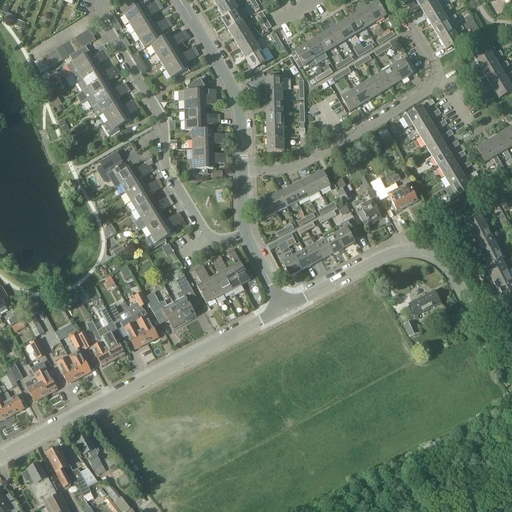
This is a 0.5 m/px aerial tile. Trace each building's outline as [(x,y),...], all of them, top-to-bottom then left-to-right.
[(238,9),(232,0),(229,0),(217,8),(223,18),(223,19),(238,9)] [(259,6),(255,0),(253,0),(250,2),(255,9),(259,6)] [(275,1),(273,0),(268,0),(261,4),(265,10),(265,11),(276,4),(276,3),(275,2),(275,1)] [(415,0),(421,9),(435,0),(415,0)] [(435,0),(421,9),(427,19),(442,10),(441,10),(441,9),(437,3),(442,0),(435,0)] [(124,16),(129,25),(161,6),(160,5),(161,5),(159,1),(144,10),(141,5),(136,8),(133,4),(122,11),(124,15),(124,16)] [(386,16),(377,1),(367,8),(376,23),(376,22),(386,16)] [(163,9),(161,6),(129,25),(134,33),(152,23),(149,18),(158,12),(163,9)] [(441,10),(442,10),(427,19),(433,30),(448,21),(448,20),(444,14),(451,9),(449,6),(441,10)] [(376,23),(367,8),(357,14),(366,29),(376,23)] [(223,19),(223,18),(221,20),(227,30),(242,21),(236,11),(238,10),(238,9),(223,19)] [(266,20),(264,16),(262,13),(258,15),(262,22),(266,20)] [(13,23),(16,18),(9,14),(7,19),(13,23)] [(357,14),(346,20),(355,35),(366,29),(357,14)] [(473,19),(471,15),(464,19),(467,23),(473,19)] [(455,16),(448,20),(448,21),(433,30),(439,40),(454,31),(454,30),(450,24),(457,19),(455,16)] [(154,26),(152,23),(134,33),(140,41),(171,22),(168,18),(163,20),(154,26)] [(22,29),(24,23),(18,20),(15,27),(22,29)] [(267,30),(271,28),(266,20),(262,22),(267,30)] [(355,35),(346,20),(336,26),(345,41),(355,35)] [(112,25),(114,28),(116,32),(121,28),(117,21),(112,25)] [(248,31),(242,21),(227,30),(233,41),(248,31)] [(171,22),(140,41),(145,50),(150,46),(162,40),(162,39),(159,35),(169,29),(173,27),(171,22)] [(336,26),(326,33),(335,48),(345,41),(336,26)] [(454,31),(439,40),(446,51),(461,42),(456,34),(463,30),(461,26),(454,30),(454,31)] [(89,29),(82,33),(89,44),(96,40),(89,29)] [(248,31),(233,41),(240,51),(254,42),(248,31)] [(394,36),(392,32),(391,33),(385,36),(384,37),(387,41),(394,36)] [(82,33),(76,37),(83,48),(89,44),(82,33)] [(271,36),(275,43),(279,40),(275,33),(271,36)] [(326,33),(315,39),(316,39),(325,54),(335,48),(326,33)] [(162,40),(150,46),(155,55),(182,38),(180,34),(169,40),(167,36),(162,39),(162,40)] [(161,63),(178,53),(175,48),(185,42),(188,40),(186,36),(182,38),(155,55),(161,63)] [(76,37),(69,41),(76,52),(83,48),(76,37)] [(379,45),(381,44),(387,41),(384,37),(377,42),(379,45)] [(315,60),(325,54),(316,39),(315,39),(305,45),(315,60)] [(279,51),(280,51),(284,48),(281,44),(279,40),(275,43),(279,51)] [(69,41),(63,45),(69,56),(76,52),(69,41)] [(254,42),(240,51),(246,61),(261,52),(254,42)] [(385,52),(393,48),(390,44),(383,49),(385,52)] [(69,56),(63,45),(56,49),(63,60),(69,56)] [(299,69),(303,67),(303,66),(304,67),(315,60),(305,45),(294,52),(295,53),(291,55),(292,56),(295,62),(299,69)] [(371,45),(364,49),(366,53),(374,48),(371,45)] [(103,46),(98,49),(100,53),(102,52),(104,56),(108,53),(103,46)] [(178,53),(161,63),(166,72),(197,52),(194,48),(190,51),(180,57),(178,53)] [(377,57),(385,52),(383,49),(382,48),(374,53),(377,57)] [(495,59),(495,60),(502,55),(500,51),(493,56),(488,48),(473,58),(480,68),(495,59)] [(63,60),(56,49),(50,53),(56,64),(63,60)] [(366,53),(364,49),(356,54),(359,58),(366,53)] [(73,63),(66,67),(72,76),(104,56),(102,52),(100,53),(92,58),(89,53),(73,63)] [(197,52),(166,72),(170,80),(187,69),(185,65),(195,59),(200,56),(197,52)] [(255,75),(266,68),(264,65),(267,63),(261,52),(246,61),(252,72),(253,71),(255,75)] [(56,64),(50,53),(43,57),(50,68),(56,64)] [(104,56),(72,76),(77,84),(100,71),(97,66),(107,60),(110,58),(108,53),(104,56)] [(361,61),(364,65),(371,60),(369,56),(361,61)] [(50,68),(43,57),(34,62),(41,73),(50,68)] [(343,62),(346,66),(353,61),(351,57),(343,62)] [(393,66),(402,81),(413,75),(404,61),(403,59),(393,66)] [(408,59),(404,61),(413,75),(416,72),(414,69),(413,67),(408,59)] [(495,59),(480,68),(486,78),(501,69),(502,70),(509,66),(506,61),(499,66),(495,60),(495,59)] [(364,65),(361,61),(354,65),(356,69),(364,65)] [(346,66),(343,62),(336,66),(338,70),(346,66)] [(100,71),(77,84),(82,93),(118,71),(115,66),(112,68),(102,74),(100,71)] [(393,66),(383,72),(392,87),(402,81),(393,66)] [(341,73),(343,77),(351,72),(348,68),(341,73)] [(501,69),(486,78),(492,89),(507,79),(508,81),(511,78),(511,72),(505,76),(502,70),(501,69)] [(323,74),(325,78),(328,77),(333,74),(330,70),(323,74)] [(118,71),(82,93),(88,101),(110,88),(107,83),(117,77),(120,75),(118,71)] [(383,72),(372,78),(382,93),(392,87),(383,72)] [(343,77),(341,73),(333,78),(336,82),(343,77)] [(323,74),(315,79),(318,82),(318,83),(325,78),(323,74)] [(372,78),(362,85),(371,100),(382,93),(372,78)] [(265,91),(282,90),(282,79),(264,79),(265,91)] [(511,91),(511,86),(511,87),(508,81),(507,80),(492,89),(499,100),(511,91)] [(185,102),(216,101),(216,91),(208,91),(209,95),(204,95),(204,91),(203,91),(202,90),(205,88),(200,81),(187,89),(189,92),(179,92),(180,102),(185,102)] [(110,88),(88,101),(93,110),(125,90),(128,88),(126,83),(122,85),(112,91),(110,88)] [(362,85),(352,91),(361,106),(371,100),(362,85)] [(47,91),(51,97),(58,93),(54,87),(47,91)] [(125,90),(93,110),(98,118),(103,115),(120,104),(117,100),(127,94),(131,92),(131,91),(128,88),(125,90)] [(282,90),(265,91),(265,103),(282,103),(282,90)] [(361,106),(352,91),(341,98),(350,113),(361,106)] [(120,104),(103,115),(108,123),(108,124),(135,107),(139,105),(136,100),(132,102),(122,108),(120,104)] [(435,104),(433,100),(425,105),(428,109),(435,104)] [(220,106),(220,101),(216,101),(185,102),(185,112),(205,112),(205,106),(220,106)] [(283,115),(282,103),(265,103),(265,115),(283,115)] [(54,109),(57,115),(65,110),(62,105),(54,109)] [(108,124),(103,127),(110,137),(120,131),(118,128),(130,121),(128,117),(127,116),(141,108),(139,105),(135,107),(108,124)] [(413,126),(428,117),(421,106),(402,118),(408,129),(413,126)] [(438,111),(431,115),(433,119),(434,119),(441,114),(438,111)] [(185,122),(220,121),(220,116),(217,116),(205,116),(205,112),(185,112),(185,122)] [(283,115),(265,115),(265,127),(283,127),(283,115)] [(434,127),(428,117),(413,126),(419,136),(434,127)] [(220,121),(185,122),(185,132),(192,132),(205,131),(205,130),(205,126),(217,126),(220,126),(220,121)] [(437,126),(439,130),(440,129),(443,127),(447,125),(446,124),(444,121),(440,123),(438,125),(437,126)] [(283,139),(283,127),(265,127),(266,139),(283,139)] [(434,127),(419,136),(425,147),(440,138),(434,127)] [(123,132),(127,138),(133,134),(129,128),(123,132)] [(205,131),(192,132),(192,141),(229,141),(229,135),(224,135),(212,136),(212,131),(205,131),(205,130),(205,131)] [(511,137),(507,130),(497,136),(506,151),(507,151),(511,147),(511,137)] [(443,136),(446,140),(446,139),(449,137),(453,135),(452,133),(451,131),(443,136)] [(497,136),(487,143),(496,157),(497,157),(503,153),(507,160),(511,158),(507,151),(506,151),(497,136)] [(446,148),(440,138),(425,147),(431,157),(446,148)] [(283,152),(283,139),(266,139),(266,152),(283,152)] [(229,141),(192,141),(193,152),(213,151),(213,146),(224,145),(229,145),(229,141)] [(449,146),(452,150),(456,148),(459,145),(457,142),(457,141),(449,146)] [(487,143),(476,149),(488,169),(496,164),(497,167),(501,164),(497,157),(496,157),(487,143)] [(452,158),(446,148),(431,157),(433,159),(437,167),(452,158)] [(213,156),(213,151),(193,152),(193,161),(228,160),(228,155),(224,155),(213,156)] [(132,167),(128,169),(125,163),(121,165),(120,163),(122,161),(117,152),(99,163),(101,165),(98,167),(97,171),(104,183),(108,184),(111,182),(115,189),(120,185),(147,169),(145,165),(135,171),(132,167)] [(463,152),(456,156),(458,160),(459,160),(465,156),(463,152)] [(452,158),(437,167),(443,178),(458,169),(452,158)] [(229,165),(228,160),(193,161),(193,171),(197,171),(197,176),(207,175),(207,171),(213,170),(213,165),(225,165),(229,165)] [(469,162),(462,167),(464,171),(465,170),(468,168),(472,166),(470,163),(469,162)] [(150,173),(147,169),(120,185),(126,194),(143,184),(140,179),(150,173)] [(465,179),(458,169),(443,178),(450,188),(465,179)] [(311,177),(319,193),(330,187),(322,171),(311,177)] [(387,181),(390,186),(395,183),(392,178),(396,176),(394,172),(390,174),(385,177),(387,181)] [(468,177),(470,181),(471,180),(478,176),(476,172),(475,172),(468,177)] [(360,179),(371,200),(377,197),(367,176),(360,179)] [(311,177),(300,182),(308,198),(319,193),(311,177)] [(346,186),(342,179),(336,182),(340,190),(346,186)] [(471,190),(465,179),(450,188),(452,192),(456,199),(459,197),(471,190)] [(146,192),(161,184),(158,180),(155,182),(145,188),(143,184),(126,194),(130,202),(146,192)] [(300,182),(289,188),(297,203),(308,198),(300,182)] [(372,185),(377,196),(383,193),(378,182),(372,185)] [(404,187),(398,190),(407,206),(417,201),(419,199),(416,193),(413,193),(413,192),(412,191),(413,188),(411,183),(408,183),(404,185),(404,187)] [(146,192),(130,202),(135,210),(152,200),(150,196),(156,192),(160,190),(163,188),(161,184),(146,192)] [(352,199),(347,187),(339,191),(345,202),(352,199)] [(297,203),(289,188),(278,193),(286,209),(297,203)] [(461,200),(466,197),(466,198),(474,193),(472,190),(472,189),(471,190),(459,197),(461,200)] [(407,206),(398,190),(393,192),(387,196),(396,212),(407,206)] [(286,209),(278,193),(268,198),(276,214),(286,209)] [(152,200),(135,210),(140,219),(167,202),(171,200),(168,196),(165,198),(155,204),(152,200)] [(257,204),(265,220),(276,214),(268,198),(257,204)] [(432,200),(426,203),(433,215),(439,211),(432,200)] [(371,201),(360,207),(362,211),(357,213),(362,223),(367,221),(369,225),(380,219),(371,201)] [(170,206),(167,202),(140,219),(146,227),(162,217),(160,213),(170,206)] [(326,207),(328,211),(336,207),(334,203),(326,207)] [(321,216),(328,211),(326,207),(318,211),(321,216)] [(325,216),(327,220),(335,216),(333,212),(325,216)] [(162,217),(146,227),(151,236),(181,217),(179,213),(175,215),(165,221),(162,217)] [(305,219),(307,223),(315,219),(313,214),(305,219)] [(470,234),(486,226),(480,214),(464,222),(470,234)] [(327,220),(325,216),(317,220),(319,225),(327,220)] [(181,217),(151,236),(146,239),(153,250),(166,242),(164,239),(173,234),(170,229),(180,223),(184,221),(181,217)] [(299,227),(307,223),(305,219),(297,223),(299,227)] [(348,221),(347,221),(341,225),(344,229),(334,234),(343,250),(354,244),(351,238),(356,235),(355,234),(348,221)] [(312,223),(304,227),(306,231),(314,227),(312,223)] [(284,230),(286,234),(294,230),(292,225),(284,230)] [(486,226),(470,234),(476,246),(492,237),(486,226)] [(306,231),(304,227),(296,232),(298,236),(306,231)] [(278,238),(286,234),(284,230),(276,234),(278,238)] [(284,239),(286,243),(294,239),(292,234),(284,239)] [(334,234),(324,239),(332,255),(343,250),(334,234)] [(498,248),(492,237),(476,246),(482,257),(498,248)] [(278,247),(286,243),(284,239),(276,243),(278,247)] [(332,255),(324,239),(313,245),(322,261),(332,255)] [(322,261),(313,245),(303,251),(311,267),(322,261)] [(112,252),(115,257),(125,251),(122,246),(112,252)] [(498,248),(482,257),(487,267),(485,268),(486,269),(486,268),(488,267),(502,260),(504,259),(498,248)] [(303,251),(293,256),(301,272),(311,267),(303,251)] [(232,269),(241,286),(255,279),(248,267),(243,270),(234,254),(230,256),(235,267),(232,269)] [(301,272),(293,256),(281,262),(290,278),(301,272)] [(215,259),(232,291),(235,296),(244,292),(241,286),(232,269),(227,271),(221,260),(219,257),(215,259)] [(232,291),(215,259),(210,262),(212,265),(218,276),(214,278),(223,295),(232,291)] [(502,260),(488,267),(486,268),(486,269),(491,280),(507,272),(502,260)] [(202,266),(198,268),(215,300),(223,295),(214,278),(209,280),(204,270),(202,266)] [(120,271),(123,275),(129,272),(127,267),(120,271)] [(215,300),(198,268),(193,271),(195,274),(200,285),(196,287),(205,305),(215,300)] [(511,280),(507,272),(491,280),(497,291),(511,283),(511,280)] [(172,304),(184,325),(190,322),(190,320),(195,317),(186,302),(194,297),(184,277),(175,282),(181,292),(176,295),(179,300),(172,304)] [(511,283),(497,291),(503,302),(511,297),(511,283)] [(0,318),(0,319),(2,318),(0,314),(0,313),(7,309),(2,302),(8,298),(7,296),(1,287),(0,288),(0,318)] [(433,292),(408,305),(415,317),(440,305),(433,292)] [(147,304),(144,299),(141,293),(133,297),(139,309),(147,304)] [(153,294),(144,299),(147,304),(152,313),(160,308),(172,330),(177,327),(178,329),(184,325),(172,304),(166,307),(163,302),(159,304),(153,294)] [(511,297),(503,302),(509,314),(511,312),(511,297)] [(108,326),(113,323),(106,310),(100,313),(108,326)] [(144,311),(133,317),(146,343),(149,342),(152,341),(154,341),(156,340),(157,338),(158,338),(151,326),(144,311)] [(413,321),(411,322),(405,312),(398,316),(403,326),(404,326),(409,337),(418,333),(413,321)] [(118,331),(126,327),(118,313),(111,317),(118,331)] [(36,338),(44,333),(36,317),(27,321),(36,338)] [(131,325),(130,325),(124,329),(135,350),(135,349),(138,351),(141,349),(142,346),(146,343),(133,317),(129,319),(131,325)] [(68,335),(70,339),(76,351),(84,347),(78,336),(78,335),(76,331),(68,335)] [(85,332),(78,336),(84,347),(86,351),(93,347),(85,332)] [(103,343),(113,361),(118,358),(120,358),(122,357),(123,355),(124,355),(113,334),(109,336),(106,338),(101,340),(103,343)] [(38,360),(44,357),(36,342),(30,345),(38,360)] [(113,361),(103,343),(102,343),(94,347),(91,349),(92,352),(94,355),(94,356),(100,367),(101,367),(103,366),(104,366),(107,365),(107,364),(108,363),(113,361)] [(68,358),(78,379),(82,377),(85,376),(86,376),(88,375),(89,374),(90,373),(83,361),(79,352),(68,358)] [(78,379),(68,358),(56,364),(67,385),(68,385),(69,384),(71,384),(73,383),(74,382),(75,381),(78,379)] [(56,391),(50,379),(49,377),(42,364),(31,370),(31,371),(34,376),(36,379),(36,380),(45,396),(49,395),(51,393),(53,394),(56,393),(56,391)] [(17,382),(23,379),(15,365),(9,368),(17,382)] [(8,391),(18,386),(12,374),(2,379),(7,390),(8,390),(8,391)] [(45,396),(36,380),(36,379),(24,385),(27,391),(33,403),(34,402),(38,403),(41,401),(42,398),(45,396)] [(4,386),(0,388),(0,392),(6,403),(12,416),(15,414),(18,412),(20,413),(22,412),(22,410),(23,410),(17,397),(11,400),(8,393),(7,391),(4,386)] [(6,403),(0,392),(0,424),(0,421),(1,421),(1,422),(2,421),(4,421),(7,420),(7,418),(9,417),(12,416),(6,403)] [(106,472),(97,455),(98,455),(88,433),(75,439),(83,455),(88,452),(91,458),(88,460),(97,476),(106,472)] [(60,449),(53,452),(70,485),(74,483),(74,484),(83,498),(91,494),(79,472),(74,475),(60,449)] [(70,485),(53,452),(46,456),(64,489),(74,484),(74,483),(70,485)] [(104,460),(111,472),(119,467),(113,456),(104,460)] [(56,496),(54,492),(47,478),(39,463),(26,470),(31,479),(29,480),(32,484),(33,483),(34,484),(29,487),(37,502),(37,501),(40,506),(42,505),(43,504),(47,511),(69,511),(60,494),(56,496)] [(112,473),(116,480),(125,475),(121,468),(112,473)] [(132,482),(128,475),(118,481),(122,488),(132,482)] [(132,508),(123,496),(121,498),(107,480),(100,486),(103,489),(107,495),(109,497),(120,511),(133,511),(131,509),(132,508)] [(0,511),(7,511),(10,510),(11,511),(18,511),(20,511),(10,494),(4,498),(1,497),(2,494),(0,489),(0,511)] [(104,498),(107,495),(103,489),(99,492),(104,498)] [(105,501),(113,511),(120,511),(109,497),(105,501)] [(91,511),(85,501),(69,509),(70,511),(91,511)]
